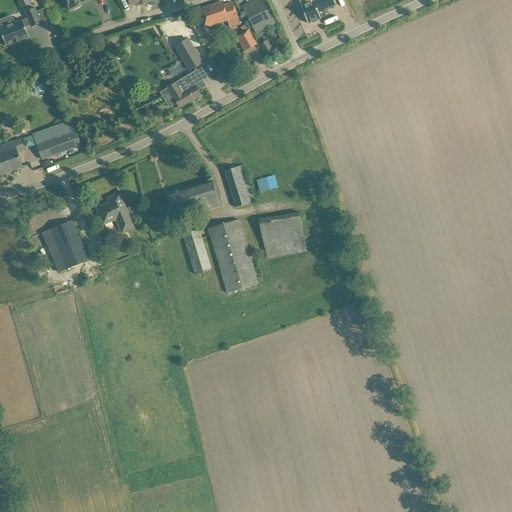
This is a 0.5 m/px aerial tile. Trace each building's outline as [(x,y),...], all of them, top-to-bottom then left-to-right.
[(71,11),(86,3),(92,0),(63,0),(62,2),(66,7),(69,7),(71,11)] [(270,17),(261,0),(255,0),(242,7),(253,28),(265,22),(268,27),(275,23),(272,16),(270,17)] [(318,11),(335,5),(333,0),(298,0),(301,6),(308,23),(312,22),(312,23),(317,21),(317,20),(321,18),(318,11)] [(224,6),(222,2),(201,9),(207,27),(228,20),(228,21),(238,18),(233,3),(224,6)] [(0,29),(0,30),(6,46),(29,37),(25,28),(31,26),(32,27),(41,24),(35,8),(26,12),(28,19),(23,21),(22,20),(0,29)] [(245,52),(256,45),(248,31),(237,38),(245,52)] [(188,38),(176,46),(191,71),(195,68),(202,64),(203,63),(188,38)] [(278,46),(271,50),(267,43),(261,46),(268,59),(281,52),(278,46)] [(171,63),(166,66),(170,72),(181,63),(174,55),(169,59),(171,63)] [(206,86),(196,70),(167,88),(160,92),(169,108),(177,103),(180,108),(201,95),(198,90),(206,86)] [(43,160),(81,146),(76,131),(37,145),(43,160)] [(0,175),(23,167),(14,142),(0,146),(0,175)] [(236,208),(255,202),(244,165),(225,171),(236,208)] [(261,193),(278,187),(274,176),(257,181),(261,193)] [(201,212),(221,206),(213,180),(167,194),(173,215),(200,206),(201,212)] [(134,228),(120,193),(108,198),(110,203),(97,208),(104,225),(117,219),(123,233),(134,228)] [(267,259),(306,251),(299,212),(259,219),(260,225),(267,259)] [(228,294),(259,284),(240,220),(208,229),(228,294)] [(59,273),(68,269),(88,260),(72,221),(42,233),(59,273)] [(195,274),(212,269),(199,230),(183,235),(195,274)]
